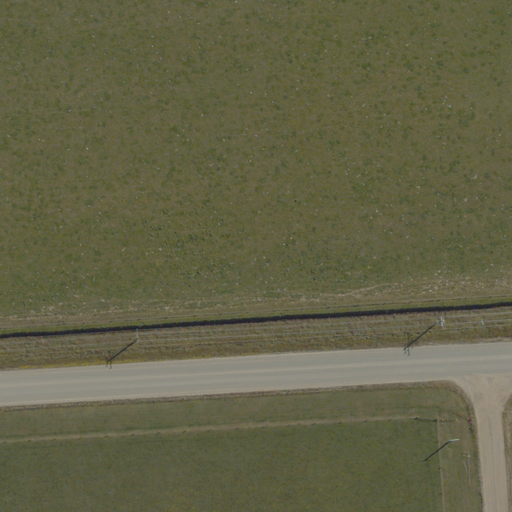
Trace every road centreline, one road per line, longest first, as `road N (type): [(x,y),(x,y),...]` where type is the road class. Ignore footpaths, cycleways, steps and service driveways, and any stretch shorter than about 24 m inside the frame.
road 1 (unclassified): [(0,386),(485,357)]
road 2 (unclassified): [(485,357),(496,511)]
